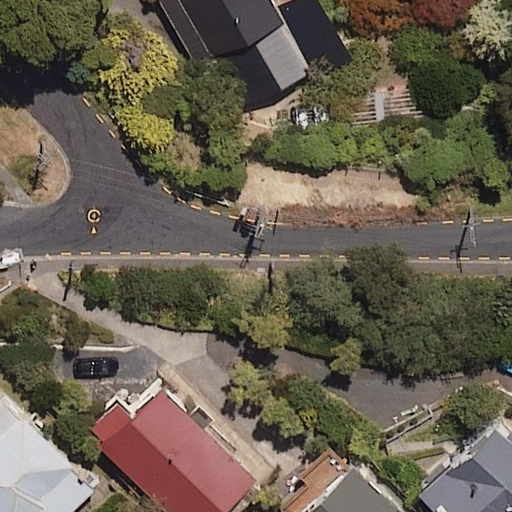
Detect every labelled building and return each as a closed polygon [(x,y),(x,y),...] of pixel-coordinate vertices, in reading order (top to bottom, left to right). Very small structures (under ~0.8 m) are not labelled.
[(157,0),(189,55),(207,45),(239,100),(308,61),(273,0),(157,0)] [(208,511),(249,473),(148,370),(118,400),(106,388),(75,418),(165,511),(208,511)] [(60,511),(91,480),(0,391),(0,511),(20,511),(28,504),(36,511),(60,511)] [(511,511),(511,436),(479,403),(407,475),(443,511),(511,511)] [(402,511),(340,452),(281,511),(402,511)]
